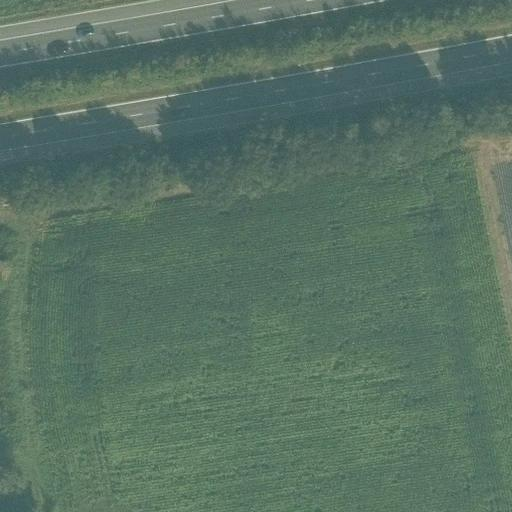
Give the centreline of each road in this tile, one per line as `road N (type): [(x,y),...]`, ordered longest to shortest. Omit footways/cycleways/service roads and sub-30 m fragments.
road 1 (track): [(0,224),(83,201),(511,131)]
road 2 (primary): [(0,139),(511,49)]
road 3 (primary): [(313,0),(0,53)]
road 4 (track): [(43,511),(5,312),(9,221)]
